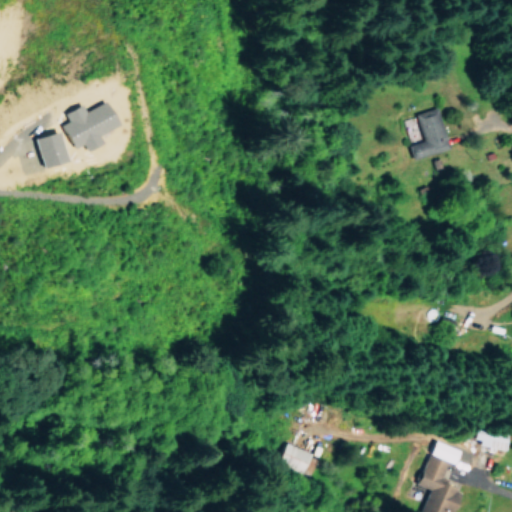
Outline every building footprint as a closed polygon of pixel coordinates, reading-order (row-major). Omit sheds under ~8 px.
[(101,125),(88,102),(71,111),(66,104),(50,113),(55,121),(46,125),(60,148),(68,143),(73,151),(87,142),(83,136),(101,125)] [(418,140),(406,143),(409,156),(443,148),(433,107),(411,112),(418,140)] [(29,167),(53,162),(45,132),(22,137),(29,167)] [(475,425),(471,441),(501,449),(505,433),(475,425)] [(416,511),(441,511),(442,510),(445,511),(446,511),(456,488),(439,481),(453,448),(430,439),(413,483),(426,488),(416,511)] [(306,452),(280,441),(272,462),(298,472),(306,452)]
